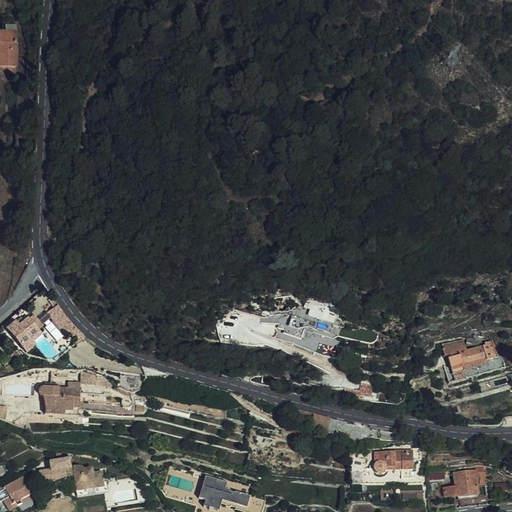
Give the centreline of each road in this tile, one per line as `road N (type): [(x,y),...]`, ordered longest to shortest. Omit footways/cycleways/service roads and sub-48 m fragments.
road 1 (tertiary): [(46,269),(96,336),(124,352),(278,399),(423,430),(511,434)]
road 2 (tertiary): [(51,0),(43,69),(46,269)]
